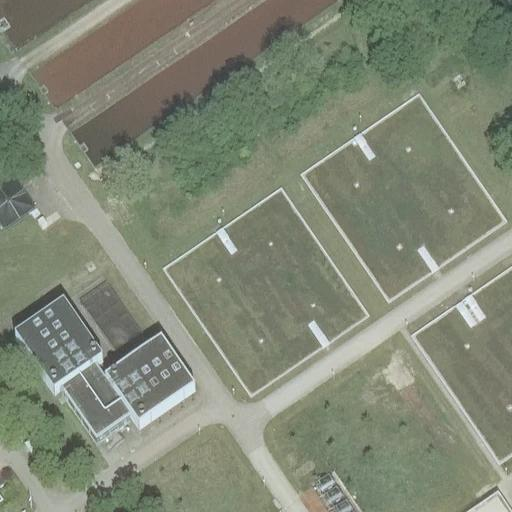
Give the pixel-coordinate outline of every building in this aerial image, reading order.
[(505,224),(418,98),(301,178),(388,304),(505,224)] [(23,175),(0,186),(0,217),(5,227),(40,210),(23,175)] [(367,318),(281,192),(164,272),(250,398),(367,318)] [(511,456),(511,269),(412,339),(499,465),(511,456)] [(103,369),(64,312),(15,346),(54,402),(62,397),(96,447),(130,424),(139,437),(196,398),(162,349),(105,388),(95,374),(103,369)] [(505,511),(498,500),(479,511),(505,511)]
